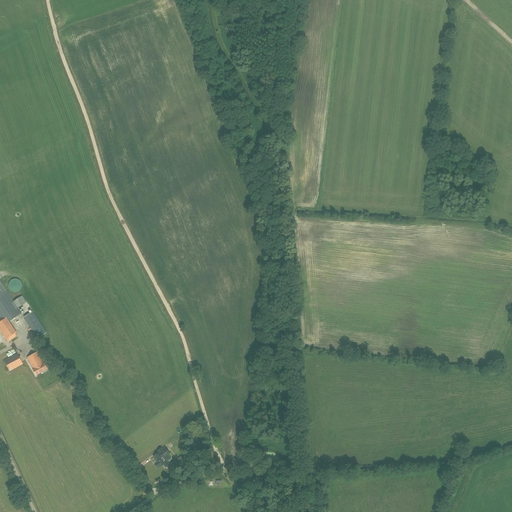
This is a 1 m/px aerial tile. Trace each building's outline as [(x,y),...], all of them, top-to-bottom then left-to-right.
[(7,323),(21,314),(22,313),(18,308),(27,302),(22,296),(14,301),(0,280),(0,329),(8,342),(16,336),(7,323)] [(10,372),(23,364),(16,353),(3,361),(10,372)] [(36,376),(47,370),(44,363),(45,363),(43,359),(41,360),(37,353),(27,358),(33,369),(32,369),(36,376)] [(157,451),(158,453),(153,457),(157,462),(154,465),(157,468),(160,466),(161,466),(163,464),(166,468),(169,465),(164,458),(166,456),(170,453),(165,447),(163,449),(161,447),(157,451)] [(179,469),(182,467),(189,462),(186,457),(175,464),(179,469)]
